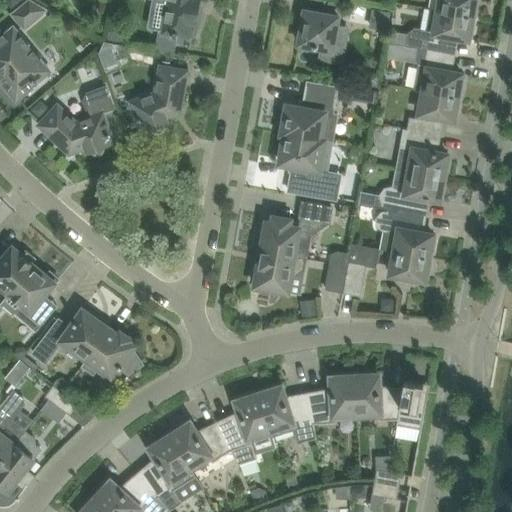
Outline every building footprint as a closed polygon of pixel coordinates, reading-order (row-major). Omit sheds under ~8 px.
[(46,9),(31,0),(29,0),(14,13),(25,27),(46,9)] [(196,21),(199,5),(199,0),(170,0),(171,0),(165,29),(174,31),(173,36),(178,37),(179,33),(188,34),(191,20),(196,21)] [(480,0),(479,0),(440,0),(438,9),(477,16),(480,0)] [(389,30),(392,11),(373,8),(370,27),(389,30)] [(411,33),(408,46),(421,48),(452,54),(455,36),(469,39),(470,32),(474,32),(477,16),(438,9),(435,30),(421,27),(418,27),(411,33)] [(346,44),(334,42),(339,16),(305,10),(299,43),(303,44),(302,47),(314,49),(315,46),(323,47),(321,58),(343,62),(346,44)] [(111,20),(108,38),(129,43),(132,25),(111,20)] [(48,70),(14,28),(0,39),(0,76),(1,76),(18,95),(34,82),(36,84),(38,82),(36,80),(48,70)] [(449,70),(452,54),(426,49),(421,48),(414,88),(424,90),(462,97),(465,81),(461,80),(463,73),(449,70)] [(166,117),(175,113),(180,111),(187,71),(162,66),(157,92),(132,101),(143,130),(153,127),(155,130),(159,131),(163,130),(165,126),(165,123),(168,122),(166,117)] [(284,115),(283,123),(284,126),(283,132),(333,141),(338,113),(333,112),(338,87),(309,82),(304,108),(288,105),(287,111),(284,115)] [(114,141),(103,112),(116,108),(108,85),(88,91),(83,100),(89,117),(76,122),(58,105),(41,124),(70,152),(87,146),(89,150),(92,149),(94,152),(98,153),(102,152),(104,149),(104,145),(114,141)] [(459,113),(462,97),(424,90),(419,118),(410,116),(408,128),(437,134),(440,116),(455,119),(456,112),(459,113)] [(450,161),(447,160),(448,153),(434,150),(437,134),(408,128),(404,128),(400,147),(413,150),(409,170),(447,177),(450,161)] [(325,182),(333,141),(283,132),(286,133),(284,143),(282,144),(280,154),(282,155),(281,162),(294,164),(289,190),(337,198),(339,184),(325,182)] [(440,199),(441,193),(445,193),(447,177),(409,170),(407,186),(406,190),(400,189),(393,185),(385,187),(380,194),(382,202),(389,207),(389,208),(423,214),(426,197),(440,199)] [(306,258),(311,230),(315,231),(330,221),(332,206),(303,201),(300,221),(291,220),(291,218),(274,215),(273,222),(267,221),(265,232),(261,232),(259,245),(263,246),(262,250),(306,258)] [(423,214),(389,208),(389,209),(382,211),(376,218),(377,226),(385,231),(393,230),(398,231),(395,250),(433,257),(436,241),(433,241),(434,233),(420,231),(423,214)] [(361,294),(366,264),(378,266),(381,248),(353,242),(351,252),(349,260),(348,266),(344,291),(361,294)] [(0,283),(10,292),(34,264),(32,262),(36,257),(27,250),(23,254),(14,246),(0,261),(0,283)] [(339,249),(333,252),(331,263),(348,266),(349,260),(351,252),(339,249)] [(304,270),(306,258),(262,250),(259,267),(255,267),(253,280),(256,281),(256,285),(260,286),(263,289),(270,291),(273,288),(288,291),(291,275),(296,276),(304,270)] [(430,273),(433,257),(395,250),(391,273),(399,275),(398,281),(416,284),(417,278),(425,279),(427,273),(430,273)] [(344,291),(348,266),(331,263),(326,288),(344,291)] [(47,275),(34,264),(10,292),(23,304),(17,311),(37,328),(53,308),(41,298),(48,289),(49,290),(60,278),(51,270),(47,275)] [(110,327),(99,320),(101,317),(90,309),(88,312),(84,308),(71,327),(60,319),(35,353),(46,361),(63,340),(87,358),(109,328),(109,329),(110,327)] [(118,335),(109,329),(109,328),(87,358),(83,364),(94,372),(98,366),(114,377),(122,367),(129,372),(143,363),(132,348),(134,344),(129,341),(131,338),(121,331),(118,335)] [(379,374),(371,374),(371,371),(356,372),(358,413),(379,412),(380,419),(398,418),(399,418),(404,391),(403,391),(380,388),(379,374)] [(358,413),(356,372),(340,372),(340,376),(332,376),(333,390),(310,395),(315,423),(337,422),(336,415),(358,413)] [(423,428),(429,394),(423,393),(425,383),(405,380),(403,391),(404,391),(399,418),(398,418),(397,424),(423,428)] [(76,400),(55,385),(47,395),(50,398),(62,407),(67,411),(76,400)] [(315,423),(310,395),(286,399),(282,386),(274,388),(273,385),(258,389),(271,429),(273,436),(294,430),(298,443),(317,437),(315,423)] [(271,429),(258,389),(243,394),(244,397),(237,400),(241,413),(220,424),(232,449),(233,449),(239,464),(258,458),(251,436),(271,429)] [(14,390),(0,406),(0,462),(23,432),(10,422),(25,404),(24,398),(14,390)] [(232,449),(220,424),(198,434),(191,422),(184,426),(182,423),(169,431),(192,467),(210,455),(213,461),(232,449)] [(34,458),(41,448),(35,443),(35,440),(34,437),(25,430),(23,432),(0,462),(0,483),(8,490),(34,458)] [(192,467),(169,431),(156,440),(158,443),(151,447),(159,459),(140,474),(159,497),(159,496),(169,508),(171,509),(181,503),(173,491),(197,475),(192,467)] [(400,485),(402,473),(378,468),(375,481),(400,485)] [(164,511),(169,508),(159,496),(159,497),(140,474),(122,490),(112,480),(106,486),(104,484),(93,495),(111,511),(164,511)] [(398,498),(400,485),(375,481),(373,494),(398,498)] [(111,511),(93,495),(83,507),(85,509),(82,511),(111,511)]
